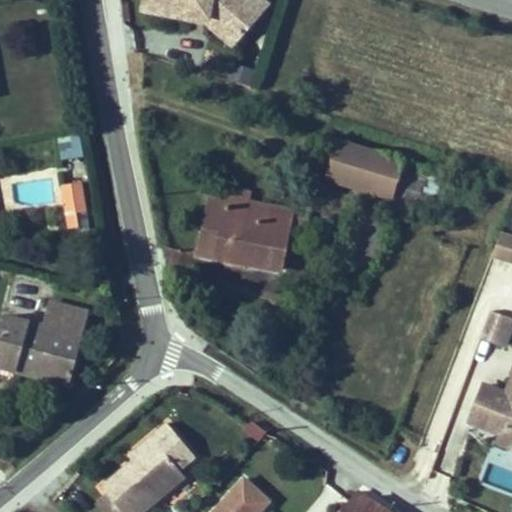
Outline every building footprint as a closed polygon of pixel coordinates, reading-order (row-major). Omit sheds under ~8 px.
[(140,0),(137,13),(207,28),(235,51),(272,6),(265,0),(140,0)] [(251,88),(256,71),(234,65),(229,82),(251,88)] [(82,135),(59,138),(62,162),(85,159),(82,135)] [(404,185),(409,172),(332,146),(323,173),(337,178),(333,189),(395,210),(399,201),(424,209),(430,194),(404,185)] [(67,232),(90,228),(83,183),(60,186),(67,232)] [(280,278),(294,219),(214,201),(199,259),(280,278)] [(511,237),(496,233),(487,256),(511,263),(511,237)] [(0,365),(67,379),(76,329),(74,328),(79,304),(44,296),(39,320),(0,311),(0,365)] [(509,318),(487,312),(478,337),(499,344),(509,318)] [(478,389),(466,427),(498,439),(494,448),(511,454),(511,367),(504,388),(511,391),(511,401),(501,398),(478,389)] [(511,391),(504,388),(501,398),(511,401),(511,391)] [(97,488),(103,496),(90,507),(93,511),(140,511),(148,507),(180,483),(182,482),(176,474),(193,462),(167,426),(151,438),(155,446),(129,464),(97,488)] [(129,464),(155,446),(151,438),(124,457),(129,464)] [(446,503),(449,474),(426,471),(423,500),(446,503)] [(219,511),(262,511),(241,490),(219,511)]
